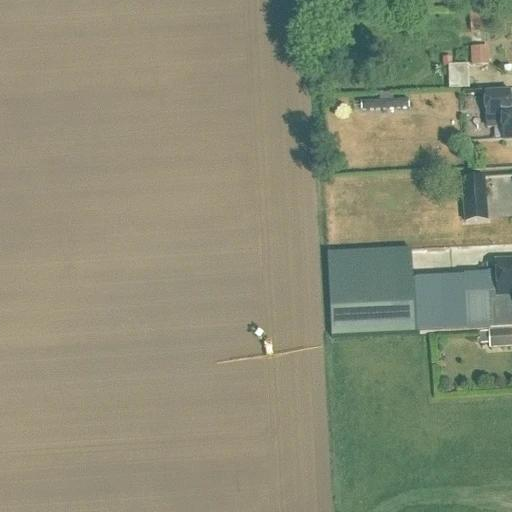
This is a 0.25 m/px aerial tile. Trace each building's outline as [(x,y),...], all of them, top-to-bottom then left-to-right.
[(485,20),(470,21),(471,35),(486,34),(485,20)] [(489,49),(470,50),(471,68),(489,68),(489,49)] [(509,94),(485,95),(487,130),(503,129),(504,142),(511,141),(511,109),(510,110),(509,94)] [(409,101),(361,104),(361,113),(409,111),(409,101)] [(464,225),(488,224),(485,179),(461,180),(464,225)] [(511,262),(495,263),(497,299),(492,300),(493,319),(511,317),(511,262)] [(489,351),(511,349),(511,331),(488,333),(488,334),(479,334),(479,346),(489,346),(489,351)]
